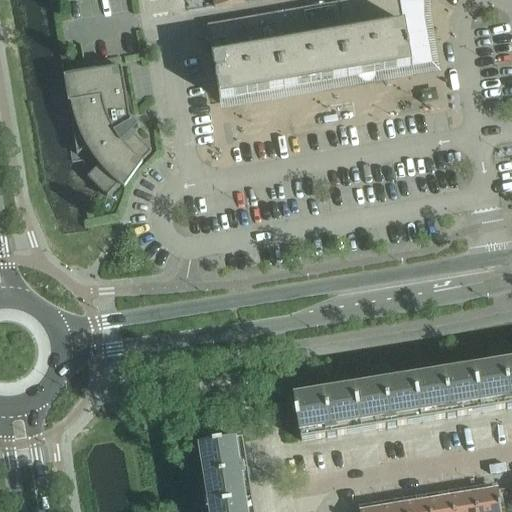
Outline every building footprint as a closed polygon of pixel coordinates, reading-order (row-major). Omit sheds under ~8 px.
[(218,102),(413,68),(432,65),(424,19),(423,0),(361,0),(327,6),(207,27),(212,56),(210,56),(218,102)] [(213,0),(215,9),(244,4),(243,0),(213,0)] [(7,27),(2,28),(5,51),(10,50),(7,27)] [(132,134),(129,136),(125,128),(130,125),(121,69),(64,78),(77,156),(88,150),(90,154),(92,157),(94,160),(97,163),(99,166),(87,178),(106,197),(151,153),(132,134)] [(511,364),(295,400),(295,401),(294,401),(300,436),(301,436),(302,443),(332,438),(392,428),(453,418),(511,408),(511,364)] [(201,450),(200,450),(209,511),(253,511),(242,443),(236,445),(236,444),(201,449),(201,450)] [(500,511),(498,492),(474,495),(477,511),(500,511)] [(452,499),(453,511),(477,511),(474,495),(452,499)] [(429,503),(430,511),(453,511),(452,499),(429,503)] [(430,511),(429,503),(406,507),(407,511),(430,511)]
